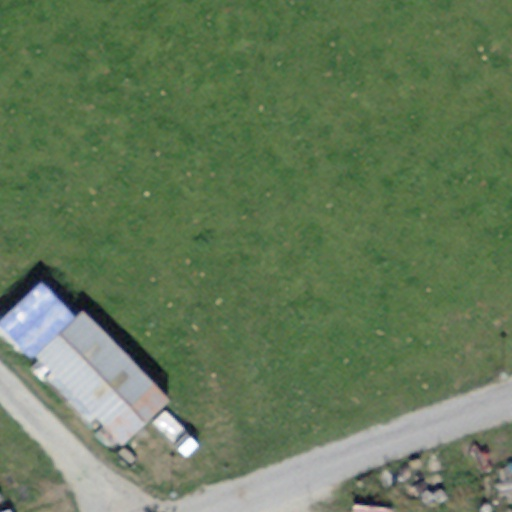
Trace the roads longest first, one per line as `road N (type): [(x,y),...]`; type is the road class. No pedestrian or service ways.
road 1 (unclassified): [(240,492),(511,392)]
road 2 (residential): [(0,381),(118,511)]
